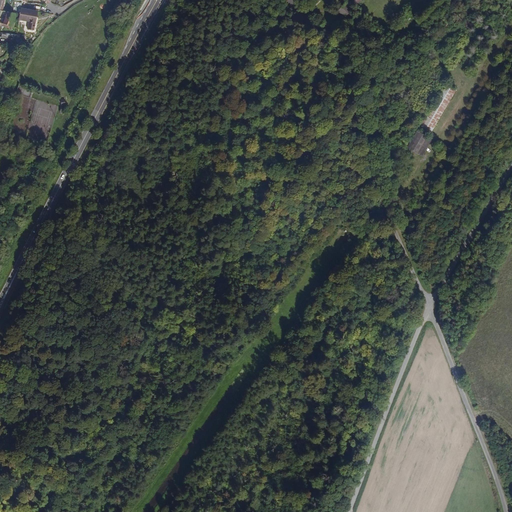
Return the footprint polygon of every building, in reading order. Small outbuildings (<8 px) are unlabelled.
[(35,21),(37,9),(21,7),(21,4),(23,4),(23,0),(22,0),(19,0),(14,0),(11,11),(14,12),(19,13),(18,18),(28,20),(27,28),(33,29),(34,21),(35,21)] [(350,8),(344,1),(336,8),(342,15),(350,8)] [(10,25),(14,12),(11,11),(6,10),(1,23),(10,25)] [(434,132),(455,88),(445,83),(424,127),(434,132)] [(408,147),(423,156),(433,139),(417,130),(408,147)]
